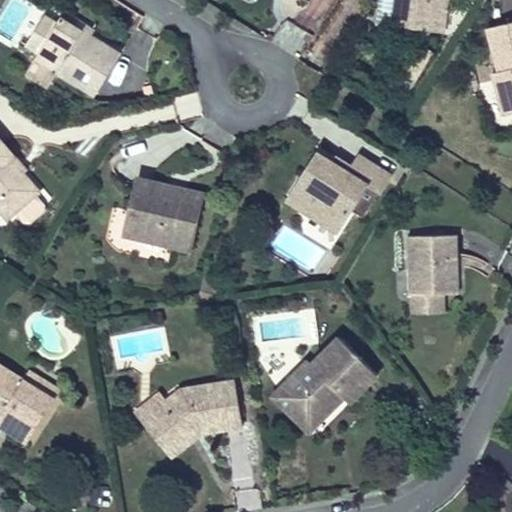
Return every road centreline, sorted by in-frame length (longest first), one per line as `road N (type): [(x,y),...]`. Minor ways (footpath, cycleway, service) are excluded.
road 1 (residential): [(511,346),(431,491),(393,511)]
road 2 (residential): [(248,88),(193,33),(141,0)]
